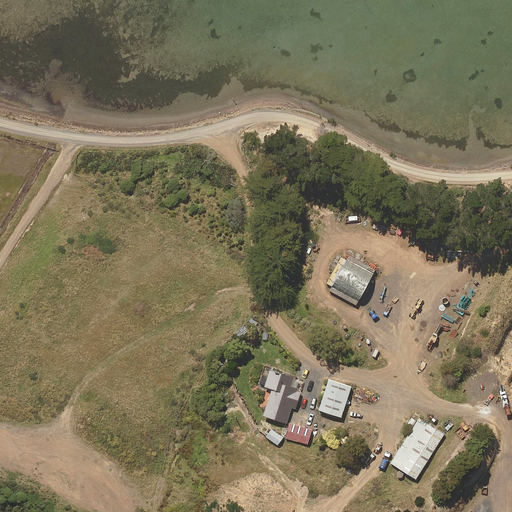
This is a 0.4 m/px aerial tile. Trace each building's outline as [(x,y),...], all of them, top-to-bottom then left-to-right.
[(264,368),(260,383),(265,385),(265,387),(272,389),(264,416),(287,423),(292,406),(297,407),(302,390),(305,380),(264,368)] [(353,387),(331,379),(320,410),(342,418),(353,387)] [(389,462),(398,467),(394,474),(402,479),(406,472),(415,478),(443,433),(423,420),(417,417),(389,462)] [(313,428),(290,422),(286,438),(309,444),(313,428)] [(284,438),(273,429),(267,437),(278,445),(284,438)]
